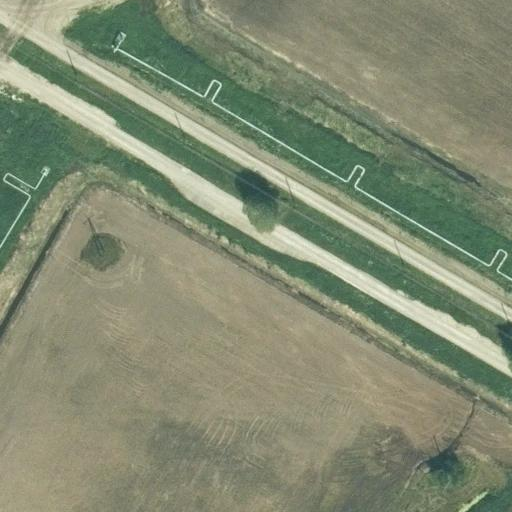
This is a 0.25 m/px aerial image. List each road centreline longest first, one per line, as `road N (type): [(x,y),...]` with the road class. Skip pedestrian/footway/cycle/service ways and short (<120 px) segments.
road 1 (track): [(511,369),(0,67)]
road 2 (track): [(0,16),(511,307)]
